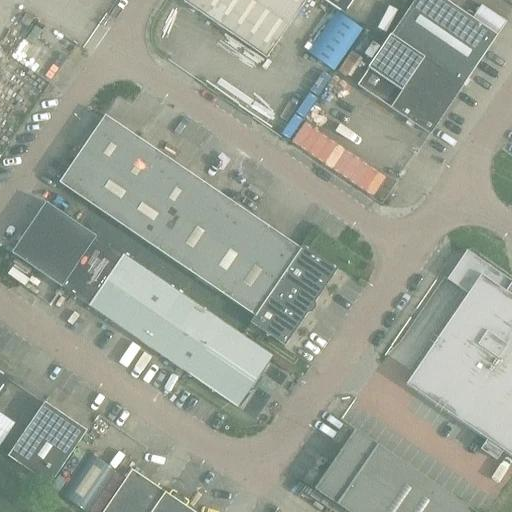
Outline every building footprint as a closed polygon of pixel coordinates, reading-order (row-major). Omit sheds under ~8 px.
[(350,0),(181,0),(181,1),(264,57),(303,0),(321,0),(341,13),(350,0)] [(430,135),(462,85),(504,21),(479,5),(471,18),(444,0),(413,0),(390,36),(389,36),(366,70),(367,70),(356,87),(430,135)] [(336,12),(307,53),(333,71),(361,30),(336,12)] [(249,323),(250,323),(302,247),(301,246),(300,249),(104,116),(58,183),(253,317),(249,323)] [(10,254),(61,288),(95,237),(45,203),(10,254)] [(122,256),(95,237),(61,288),(88,306),(122,256)] [(302,247),(250,323),(284,347),(336,270),(302,247)] [(511,297),(506,293),(508,289),(511,283),(511,282),(488,266),(466,251),(446,280),(467,294),(405,385),(486,440),(481,448),(497,459),(498,458),(502,451),(511,457),(511,297)] [(237,408),(272,358),(122,256),(88,306),(237,408)] [(8,455),(7,457),(49,486),(50,485),(86,432),(44,403),(8,455)] [(0,441),(14,420),(0,410),(0,441)] [(313,490),(346,511),(473,511),(354,430),(313,490)] [(88,453),(60,494),(84,511),(85,511),(114,471),(88,453)] [(192,511),(131,470),(102,511),(192,511)]
